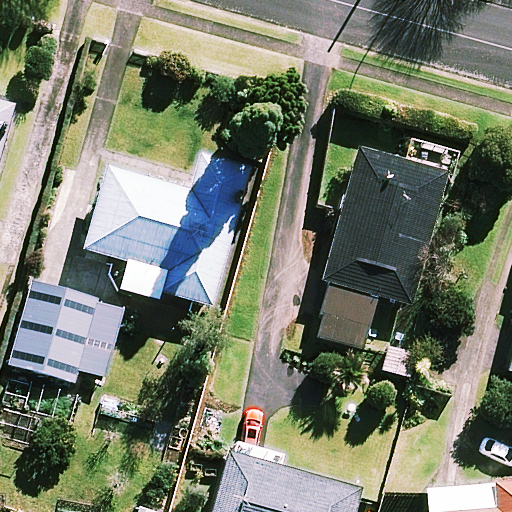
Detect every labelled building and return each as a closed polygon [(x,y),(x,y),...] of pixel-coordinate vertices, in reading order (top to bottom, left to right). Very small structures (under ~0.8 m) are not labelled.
[(0,135),(9,104),(0,101),(0,135)] [(441,173),(354,151),(323,273),(329,274),(314,337),(361,349),(374,297),(408,305),(441,173)] [(244,169),(194,155),(184,191),(103,169),(81,250),(164,272),(159,292),(207,305),(244,169)] [(94,300),(28,282),(6,365),(72,383),(94,300)] [(347,511),(354,488),(222,452),(205,511),(347,511)] [(511,511),(511,481),(419,487),(420,511),(511,511)]
